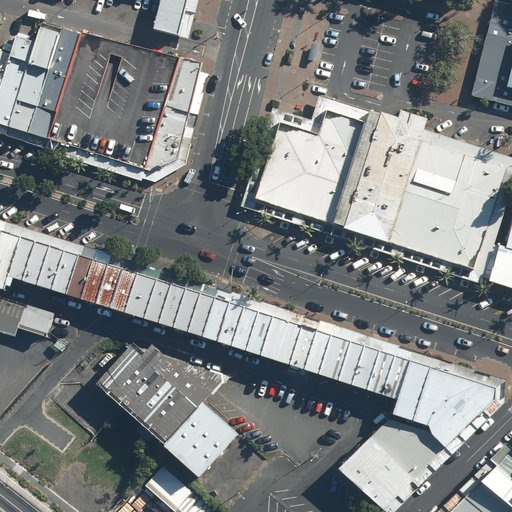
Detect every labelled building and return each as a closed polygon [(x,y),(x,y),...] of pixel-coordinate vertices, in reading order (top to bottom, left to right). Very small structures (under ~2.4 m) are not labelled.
[(177,36),(186,0),(160,0),(151,33),(176,39),(177,36)] [(469,94),(511,105),(511,6),(494,1),(469,94)] [(35,42),(9,126),(28,133),(60,32),(40,26),(35,42)] [(60,32),(28,133),(47,138),(81,34),(61,28),(60,32)] [(10,54),(0,85),(0,123),(9,126),(35,42),(28,40),(30,36),(17,32),(10,54)] [(81,34),(47,138),(152,172),(176,161),(201,63),(120,42),(81,32),(81,34)] [(0,85),(10,54),(0,50),(0,85)] [(241,207),(330,235),(369,111),(319,95),(311,120),(272,108),(241,207)] [(330,235),(385,252),(423,129),(427,118),(400,110),(398,117),(381,112),(381,114),(369,111),(330,235)] [(423,129),(385,252),(472,279),(511,156),(469,143),(447,136),(423,129)] [(1,231),(0,233),(0,288),(3,289),(5,285),(8,275),(20,237),(1,231)] [(20,237),(8,275),(5,285),(10,287),(13,277),(23,280),(35,242),(20,237)] [(35,242),(23,280),(37,285),(49,246),(35,242)] [(511,288),(511,248),(506,247),(494,243),(484,278),(490,279),(489,282),(511,288)] [(37,285),(52,289),(64,251),(49,246),(37,285)] [(52,289),(66,294),(78,255),(64,251),(52,289)] [(66,294),(81,298),(93,260),(78,255),(66,294)] [(81,298),(96,303),(108,264),(93,260),(81,298)] [(96,303),(110,308),(122,269),(108,264),(96,303)] [(110,308),(125,312),(137,273),(122,269),(110,308)] [(125,312),(144,318),(157,279),(137,273),(125,312)] [(144,318),(159,323),(171,284),(157,279),(144,318)] [(159,323),(173,327),(186,288),(171,284),(159,323)] [(173,327),(188,332),(201,293),(186,288),(173,327)] [(201,293),(188,332),(203,336),(215,297),(201,293)] [(26,304),(3,297),(0,306),(0,332),(15,337),(18,328),(26,304)] [(215,297),(203,336),(217,341),(230,302),(215,297)] [(230,302),(217,341),(232,346),(244,307),(230,302)] [(54,313),(26,304),(18,328),(47,337),(54,313)] [(232,346),(246,350),(258,311),(244,307),(232,346)] [(246,350),(260,355),(273,316),(258,311),(246,350)] [(260,355),(290,364),(302,325),(273,316),(260,355)] [(290,364),(304,369),(317,330),(302,325),(290,364)] [(304,369),(318,374),(331,335),(317,330),(304,369)] [(318,374),(338,380),(351,341),(331,335),(318,374)] [(338,380),(351,385),(364,346),(351,341),(338,380)] [(130,345),(94,384),(163,446),(202,403),(222,382),(221,374),(162,356),(164,355),(152,344),(141,356),(130,345)] [(351,385),(366,390),(379,350),(364,346),(351,385)] [(366,390),(382,395),(395,356),(379,350),(366,390)] [(382,395),(397,400),(410,361),(395,356),(382,395)] [(393,414),(413,420),(430,367),(410,361),(397,400),(393,414)] [(413,420),(428,425),(445,372),(430,367),(413,420)] [(430,426),(431,432),(432,435),(446,448),(495,399),(496,389),(445,372),(428,425),(430,426)] [(78,434),(43,402),(0,449),(0,477),(31,506),(91,440),(81,431),(78,434)] [(202,403),(163,446),(199,478),(238,434),(202,403)] [(370,437),(413,479),(446,448),(432,435),(431,432),(389,419),(370,437)] [(340,467),(383,510),(413,479),(370,437),(340,467)] [(511,451),(497,466),(511,477),(511,451)] [(212,511),(214,510),(164,465),(146,485),(175,511),(174,511),(212,511)] [(481,482),(511,507),(511,477),(497,466),(481,482)] [(112,500),(82,473),(76,480),(105,507),(112,500)] [(465,497),(481,511),(511,511),(511,507),(481,482),(465,497)] [(450,511),(481,511),(465,497),(450,511)]
